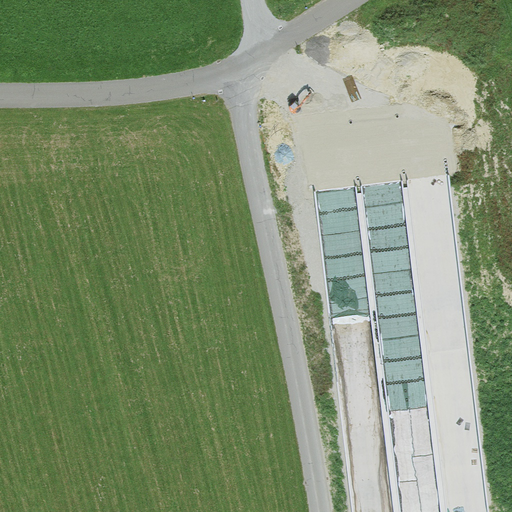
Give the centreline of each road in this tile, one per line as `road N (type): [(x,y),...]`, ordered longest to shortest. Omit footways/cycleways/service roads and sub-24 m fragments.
road 1 (residential): [(250,59),(241,94),(320,511)]
road 2 (unclassified): [(250,59),(168,88),(0,96)]
